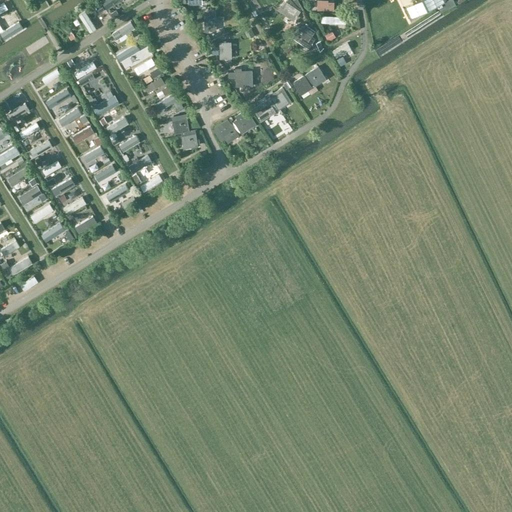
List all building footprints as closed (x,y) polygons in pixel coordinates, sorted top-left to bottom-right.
[(0,0),(0,10),(12,6),(9,0),(0,0)] [(283,0),(278,9),(294,20),(298,15),(299,12),(301,10),(301,9),(302,10),(304,9),(298,0),(285,0),(286,0),(285,0),(283,0)] [(317,0),(317,10),(334,10),(334,0),(329,0),(317,0)] [(400,0),(409,18),(438,4),(446,0),(400,0)] [(453,0),(446,0),(438,4),(441,11),(455,4),(453,0)] [(93,29),(99,26),(89,8),(83,11),(93,29)] [(204,31),(217,30),(216,10),(207,10),(207,11),(206,11),(206,14),(204,14),(204,31)] [(347,21),(347,11),(327,11),(326,21),(347,21)] [(385,15),(393,35),(400,32),(392,12),(385,15)] [(10,23),(17,20),(15,15),(8,18),(10,23)] [(133,17),(110,31),(115,39),(138,25),(133,17)] [(16,19),(2,29),(8,36),(21,25),(16,19)] [(298,27),(292,37),(309,48),(315,39),(315,38),(313,36),(312,35),(316,30),(306,23),(298,27)] [(331,37),(340,33),(337,26),(328,30),(331,37)] [(145,35),(127,45),(130,51),(149,42),(145,35)] [(352,38),(335,45),(339,54),(356,47),(352,38)] [(93,41),(85,45),(88,52),(96,48),(93,41)] [(220,58),(232,58),(231,41),(219,41),(220,58)] [(149,46),(144,50),(149,55),(154,51),(149,46)] [(142,71),(159,60),(155,53),(137,64),(142,71)] [(98,57),(77,66),(80,73),(101,64),(98,57)] [(48,79),(65,72),(61,65),(45,72),(48,79)] [(307,73),(306,74),(313,84),(314,83),(315,85),(326,78),(318,65),(307,72),(307,73)] [(247,79),(247,69),(242,69),(242,67),(235,67),(235,71),(228,71),(228,78),(235,77),(235,86),(236,86),(247,86),(249,84),(249,81),(247,79)] [(88,77),(91,89),(112,84),(109,72),(88,77)] [(152,89),(170,80),(165,72),(148,81),(152,89)] [(313,84),(306,74),(305,75),(304,74),(293,81),(301,94),(312,87),(311,85),(313,84)] [(168,90),(176,87),(174,81),(165,84),(168,90)] [(70,82),(55,91),(59,97),(74,88),(70,82)] [(118,89),(96,103),(103,113),(124,99),(118,89)] [(269,98),(276,108),(277,107),(278,109),(290,101),(282,89),(270,96),(270,97),(269,98)] [(181,91),(160,97),(163,107),(184,100),(181,91)] [(2,100),(7,107),(14,103),(9,95),(2,100)] [(11,108),(15,116),(33,105),(28,97),(11,108)] [(275,109),(276,108),(269,98),(268,98),(253,108),(260,119),(263,116),(264,118),(276,111),(275,109)] [(68,109),(72,116),(85,109),(82,102),(68,109)] [(234,120),(233,121),(239,132),(241,131),(242,133),(253,125),(256,123),(246,108),(235,115),(237,118),(234,120)] [(65,122),(71,118),(66,109),(59,113),(65,122)] [(128,111),(109,122),(115,131),(133,119),(128,111)] [(183,131),(183,134),(191,132),(196,132),(195,128),(190,129),(187,116),(183,117),(172,119),(175,133),(183,131)] [(238,133),(239,132),(233,121),(231,122),(230,122),(228,117),(221,122),(213,127),(221,140),(225,137),(228,142),(239,134),(238,133)] [(5,121),(0,124),(0,134),(10,128),(5,121)] [(88,135),(99,131),(95,122),(76,129),(80,137),(88,134),(88,135)] [(191,132),(183,134),(181,134),(184,148),(198,145),(201,144),(199,138),(197,138),(196,132),(191,132)] [(36,153),(54,142),(50,134),(31,145),(36,153)] [(6,157),(20,149),(14,137),(6,141),(9,147),(2,150),(6,157)] [(104,141),(86,151),(90,158),(108,149),(104,141)] [(46,165),(50,171),(65,161),(61,154),(46,165)] [(115,160),(100,168),(104,174),(111,170),(118,166),(115,160)] [(151,162),(133,173),(144,191),(162,179),(151,162)] [(11,172),(16,181),(35,172),(31,163),(11,172)] [(72,166),(62,171),(65,177),(75,172),(72,166)] [(59,192),(79,180),(75,172),(55,185),(59,192)] [(29,201),(48,191),(42,181),(24,191),(29,201)] [(110,198),(130,191),(128,184),(113,189),(112,185),(106,187),(110,198)] [(88,193),(67,200),(70,209),(91,203),(88,193)] [(36,217),(58,207),(54,199),(32,209),(36,217)] [(76,212),(79,220),(97,212),(94,204),(76,212)] [(0,236),(12,231),(5,218),(0,220),(0,246),(3,252),(21,243),(15,233),(0,241),(0,236)] [(71,220),(47,230),(50,236),(74,226),(71,220)] [(12,273),(32,262),(29,255),(8,266),(12,273)]
